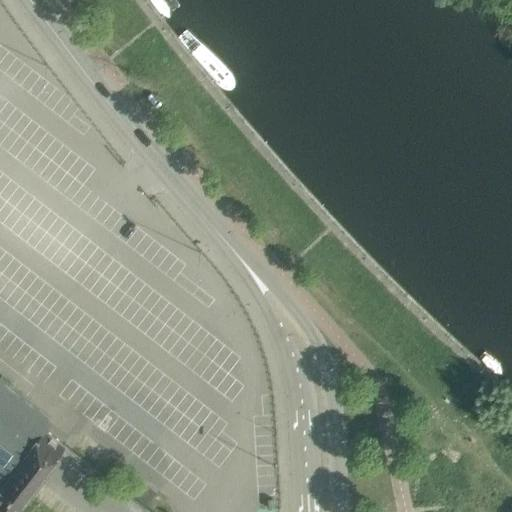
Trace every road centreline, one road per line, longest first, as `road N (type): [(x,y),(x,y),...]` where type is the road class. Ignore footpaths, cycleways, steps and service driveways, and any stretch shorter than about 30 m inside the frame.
road 1 (tertiary): [(242,262),(30,0)]
road 2 (tertiary): [(339,511),(330,378),(321,352),(283,298),(242,262)]
road 3 (tertiary): [(242,262),(295,381),(308,511)]
